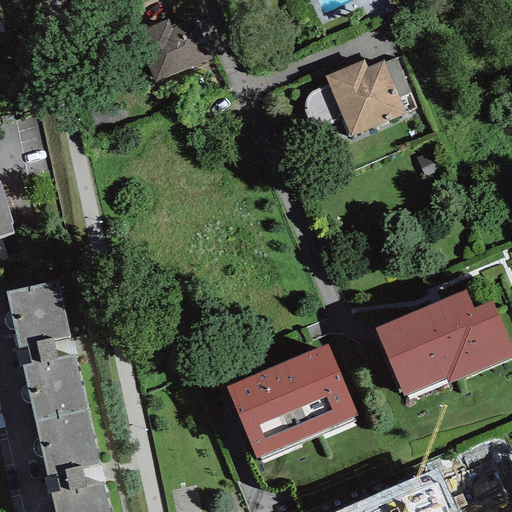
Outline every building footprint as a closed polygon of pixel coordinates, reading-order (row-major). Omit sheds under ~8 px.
[(211,57),(195,18),(172,27),(168,18),(134,32),(154,80),(211,57)] [(364,59),(325,75),(329,86),(317,90),(312,93),(308,98),(306,103),(306,109),(308,116),(312,120),(317,121),(322,121),(327,121),(334,118),(340,115),(349,137),(405,112),(383,60),(367,66),(364,59)] [(0,233),(13,230),(9,221),(13,219),(0,181),(0,233)] [(58,278),(5,290),(17,345),(27,343),(30,360),(22,362),(34,418),(87,407),(74,351),(58,355),(54,337),(70,333),(58,278)] [(465,288),(375,327),(404,394),(445,376),(447,382),(511,354),(511,344),(492,298),(473,306),(465,288)] [(328,341),(226,384),(255,455),(358,413),(328,341)] [(99,462),(87,407),(34,418),(47,473),(56,471),(60,488),(51,490),(56,511),(109,511),(102,479),(87,483),(84,465),(99,462)] [(455,511),(438,469),(334,511),(455,511)]
